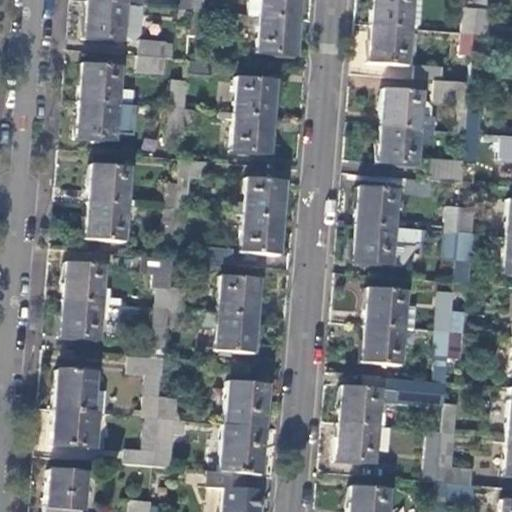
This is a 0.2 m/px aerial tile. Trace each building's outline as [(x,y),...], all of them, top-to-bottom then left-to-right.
[(188,0),(176,0),(175,9),(177,9),(188,10),(188,0)] [(197,0),(188,0),(188,10),(196,11),(197,0)] [(255,0),(254,16),(291,19),(293,0),(255,0)] [(370,0),(368,25),(404,28),(406,0),(370,0)] [(418,29),(420,0),(406,0),(404,28),(414,29),(418,29)] [(136,5),(83,1),(80,38),(116,42),(116,39),(128,40),(134,32),(136,5)] [(471,11),(471,9),(460,8),(458,33),(470,34),(471,11)] [(186,25),(188,10),(177,9),(176,25),(186,25)] [(196,11),(188,10),(186,25),(186,34),(192,35),(193,26),(195,26),(196,11)] [(483,12),(471,11),(470,34),(482,34),(483,12)] [(288,57),(291,19),(254,16),(251,53),(288,57)] [(404,28),(368,25),(365,62),(401,65),(402,54),(404,32),(413,33),(414,29),(404,28)] [(404,32),(402,54),(412,54),(413,33),(404,32)] [(468,55),(470,34),(458,33),(457,54),(468,55)] [(134,54),(162,56),(162,42),(136,39),(134,54)] [(160,73),(162,56),(134,54),(133,70),(160,73)] [(78,63),(75,101),(110,103),(126,105),(126,91),(112,91),(114,66),(78,63)] [(430,80),(437,81),(438,68),(411,66),(410,79),(430,80)] [(230,114),(266,117),(269,80),(233,77),(230,114)] [(464,102),(465,83),(437,81),(430,80),(428,99),(464,102)] [(181,85),(182,83),(168,82),(165,108),(179,109),(181,85)] [(194,86),(181,85),(179,109),(192,110),(194,86)] [(380,89),(377,126),(430,130),(430,118),(427,117),(415,116),(416,103),(416,92),(380,89)] [(110,103),(75,101),(72,138),(108,140),(110,103)] [(416,103),(415,116),(427,117),(428,108),(424,103),(416,103)] [(178,129),(179,109),(165,108),(163,135),(177,136),(178,129)] [(463,108),(463,113),(461,133),(476,134),(478,109),(463,108)] [(192,110),(179,109),(178,129),(190,130),(192,110)] [(461,133),(463,113),(452,112),(450,132),(461,133)] [(263,154),(266,117),(230,114),(227,151),(263,154)] [(430,130),(377,126),(374,163),(411,166),(412,144),(429,145),(430,130)] [(476,134),(461,133),(458,163),(473,164),(476,134)] [(203,161),(176,159),(174,183),(171,210),(183,211),(185,176),(202,177),(203,161)] [(457,183),(458,163),(424,159),(422,180),(457,183)] [(87,164),(84,202),(120,205),(123,168),(87,164)] [(239,216),(275,219),(278,181),(242,178),(240,203),(230,202),(228,215),(239,216)] [(171,210),(174,183),(163,182),(161,209),(171,210)] [(355,187),(351,224),(388,227),(391,189),(355,187)] [(502,237),(511,238),(511,199),(505,199),(502,237)] [(120,205),(84,202),(81,240),(117,242),(120,205)] [(453,233),(455,207),(443,207),(441,232),(453,233)] [(469,209),(455,207),(453,233),(468,234),(469,209)] [(169,234),(171,210),(161,209),(158,243),(168,244),(169,234)] [(181,235),(183,211),(171,210),(169,234),(181,235)] [(272,255),(275,219),(239,216),(236,253),(272,255)] [(388,227),(351,224),(348,261),(386,264),(387,241),(416,242),(417,230),(388,227)] [(468,234),(453,233),(449,283),(462,284),(463,276),(459,276),(460,260),(465,260),(468,234)] [(511,275),(511,238),(502,237),(499,274),(511,275)] [(165,288),(167,259),(138,257),(136,273),(148,274),(148,286),(153,287),(165,288)] [(62,263),(59,300),(94,303),(96,288),(98,266),(62,263)] [(214,313),(250,316),(253,279),(217,276),(214,313)] [(462,284),(449,283),(447,302),(446,313),(460,314),(462,284)] [(163,309),(165,288),(153,287),(151,308),(163,309)] [(363,287),(360,325),(397,328),(401,291),(363,287)] [(96,288),(94,303),(104,304),(115,305),(115,299),(104,298),(105,288),(96,288)] [(179,289),(165,288),(163,309),(177,310),(179,289)] [(94,303),(59,300),(55,336),(92,340),(93,316),(94,303)] [(446,313),(447,302),(436,301),(433,331),(444,332),(446,313)] [(94,303),(93,316),(103,317),(104,304),(94,303)] [(161,329),(163,309),(151,308),(150,329),(161,330),(161,329)] [(177,310),(163,309),(161,329),(175,331),(177,310)] [(413,310),(399,309),(397,328),(411,329),(413,310)] [(247,354),(250,316),(214,313),(211,351),(247,354)] [(458,333),(460,314),(446,313),(444,332),(458,333)] [(397,328),(360,325),(357,362),(393,365),(397,328)] [(161,330),(150,329),(148,329),(146,357),(159,358),(161,330)] [(442,357),(444,332),(433,331),(431,356),(442,357)] [(458,333),(444,332),(442,357),(456,358),(458,333)] [(156,399),(159,358),(146,357),(128,355),(127,372),(142,374),(140,397),(138,417),(142,417),(154,418),(156,399)] [(53,370),(50,410),(86,413),(90,373),(53,370)] [(439,403),(441,382),(375,377),(374,388),(338,386),(335,423),(371,426),(373,402),(381,403),(427,406),(424,430),(436,431),(439,403)] [(220,424),(258,427),(262,384),(224,380),(220,424)] [(173,400),(156,399),(154,418),(172,420),(173,400)] [(373,402),(371,426),(379,427),(381,403),(373,402)] [(452,405),(439,403),(436,431),(449,432),(452,405)] [(89,448),(92,413),(86,413),(50,410),(47,444),(89,448)] [(150,468),(154,418),(142,417),(138,453),(122,451),(121,465),(150,468)] [(172,420),(154,418),(150,468),(166,469),(169,435),(180,436),(181,421),(172,420)] [(371,426),(335,423),(332,460),(368,463),(370,442),(371,426)] [(255,477),(258,427),(220,424),(218,424),(214,474),(245,476),(255,477)] [(379,427),(371,426),(370,442),(385,443),(386,427),(379,427)] [(432,482),(436,431),(424,430),(420,481),(432,482)] [(449,432),(436,431),(432,482),(445,483),(466,485),(468,469),(446,467),(449,432)] [(511,475),(511,437),(504,437),(500,475),(511,475)] [(44,470),(40,511),(78,511),(81,473),(44,470)] [(219,488),(217,511),(251,511),(253,490),(243,489),(245,476),(214,474),(205,473),(204,487),(219,488)] [(445,483),(432,482),(430,506),(443,508),(443,506),(445,483)] [(466,485),(445,483),(443,506),(466,509),(469,485),(466,485)] [(348,487),(345,511),(381,511),(384,490),(348,487)] [(146,511),(147,507),(147,503),(128,501),(126,511),(146,511)] [(496,511),(511,511),(511,501),(497,501),(496,511)]
